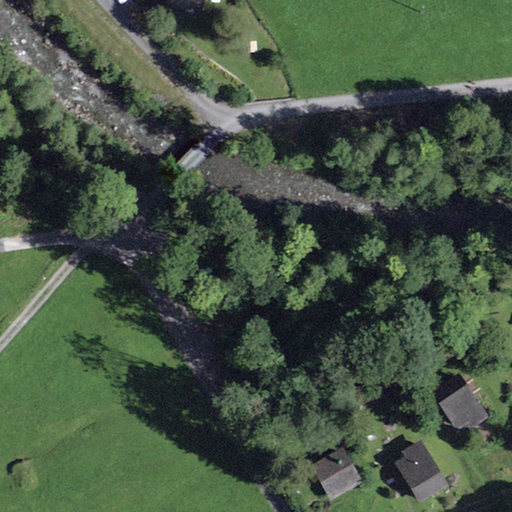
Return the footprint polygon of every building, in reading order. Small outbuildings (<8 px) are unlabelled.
[(437,352),(442,361),(455,353),(450,344),(437,352)] [(467,421),(471,427),(484,418),(457,379),(435,394),(458,427),(467,421)] [(353,396),(357,405),(371,399),(367,390),(353,396)] [(263,441),(268,450),(281,442),(276,433),(263,441)] [(400,467),(421,501),(444,487),(419,446),(406,454),(410,461),(400,467)] [(315,469),(332,497),(358,482),(342,454),(315,469)]
